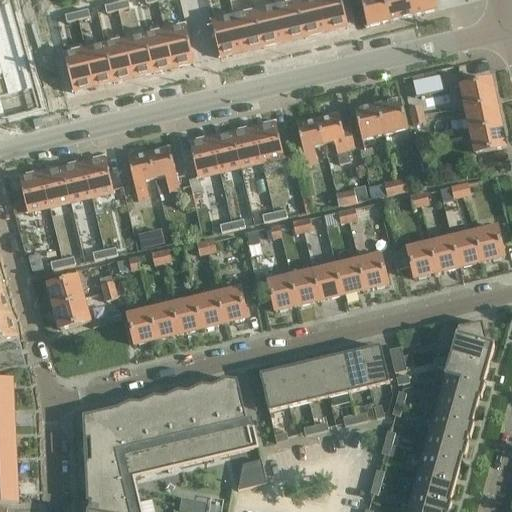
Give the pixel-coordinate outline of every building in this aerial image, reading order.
[(317,0),(309,0),(296,3),(305,39),(326,34),(317,0)] [(341,0),(317,0),(326,34),(348,29),(341,0)] [(360,0),(367,28),(390,23),(384,0),(360,0)] [(384,0),(390,23),(414,17),(409,0),(384,0)] [(409,0),(414,17),(437,11),(434,0),(409,0)] [(128,2),(116,5),(118,12),(130,10),(128,2)] [(9,3),(0,5),(0,28),(15,24),(9,3)] [(296,3),(275,8),(284,44),(305,39),(296,3)] [(44,4),(37,6),(39,18),(47,16),(46,13),(44,4)] [(116,5),(104,8),(106,15),(118,12),(116,5)] [(275,8),(254,13),(263,49),(284,44),(275,8)] [(88,11),(76,14),(78,22),(90,19),(88,11)] [(254,13),(233,18),(242,54),(263,49),(254,13)] [(76,14),(65,17),(66,25),(78,22),(76,14)] [(47,16),(39,18),(42,29),(50,28),(47,16)] [(233,18),(211,23),(220,59),(242,54),(233,18)] [(15,24),(0,28),(0,50),(20,45),(15,24)] [(185,27),(164,32),(173,70),(194,65),(185,27)] [(164,32),(144,36),(153,75),(173,70),(164,32)] [(144,36),(125,41),(134,79),(153,75),(144,36)] [(125,41),(105,46),(114,84),(134,79),(125,41)] [(20,45),(0,50),(0,73),(26,66),(20,45)] [(54,46),(46,48),(49,60),(57,58),(54,46)] [(105,46),(85,50),(94,89),(114,84),(105,46)] [(85,50),(64,55),(73,93),(94,89),(85,50)] [(57,58),(49,60),(52,71),(59,70),(60,70),(57,58)] [(26,66),(0,73),(0,95),(32,87),(26,66)] [(440,76),(414,82),(417,96),(443,91),(440,76)] [(62,79),(54,81),(57,92),(64,91),(62,79)] [(460,86),(465,109),(495,103),(490,80),(460,86)] [(32,87),(0,95),(0,119),(38,109),(32,87)] [(401,101),(378,106),(385,136),(408,130),(401,101)] [(495,103),(465,109),(470,132),(500,125),(495,103)] [(355,112),(362,141),(385,136),(378,106),(355,112)] [(420,107),(408,110),(410,118),(422,116),(420,107)] [(338,116),(318,121),(324,146),(335,144),(341,167),(350,165),(347,153),(355,151),(350,128),(342,130),(338,116)] [(422,116),(410,118),(412,127),(424,124),(422,116)] [(324,146),(318,121),(296,126),(307,169),(319,166),(315,149),(324,146)] [(275,124),(253,129),(262,165),(284,160),(275,124)] [(500,125),(470,132),(474,155),(505,149),(500,125)] [(253,129),(232,134),(241,170),(262,165),(253,129)] [(232,134),(211,139),(220,175),(241,170),(232,134)] [(427,138),(415,141),(417,150),(429,147),(427,138)] [(211,139),(189,144),(198,180),(220,175),(211,139)] [(170,149),(149,154),(155,181),(165,178),(170,196),(180,194),(170,149)] [(155,181),(149,154),(128,159),(138,204),(149,201),(145,183),(155,181)] [(105,159),(83,164),(92,200),(114,194),(105,159)] [(83,164),(62,169),(71,205),(92,200),(83,164)] [(62,169),(41,174),(50,209),(71,205),(62,169)] [(41,174),(19,179),(27,215),(50,209),(41,174)] [(405,181),(395,183),(398,195),(408,193),(405,181)] [(395,183),(385,186),(387,198),(398,195),(395,183)] [(366,186),(354,189),(357,203),(369,200),(366,186)] [(468,187),(460,189),(463,199),(463,200),(470,199),(468,187)] [(460,189),(451,191),(453,202),(463,200),(463,199),(460,189)] [(340,208),(357,204),(354,193),(337,196),(340,208)] [(431,207),(428,195),(420,197),(422,209),(431,207)] [(193,197),(183,199),(186,212),(196,210),(193,197)] [(311,197),(303,199),(304,204),(306,212),(307,215),(315,214),(311,197)] [(420,197),(411,199),(414,211),(422,209),(420,197)] [(304,204),(293,207),(294,215),(306,212),(304,204)] [(358,223),(355,211),(347,213),(350,224),(358,223)] [(264,213),(252,216),(254,224),(266,221),(264,213)] [(347,213),(338,215),(341,226),(350,224),(347,213)] [(252,216),(240,219),(242,227),(254,224),(252,216)] [(310,221),(309,221),(302,223),(304,235),(313,233),(310,221)] [(302,223),(293,225),(296,236),(304,235),(302,223)] [(210,225),(198,228),(200,236),(212,233),(210,225)] [(273,242),(282,240),(280,228),(271,230),(273,242)] [(498,228),(474,234),(481,264),(505,258),(498,228)] [(258,231),(246,234),(249,246),(260,244),(258,231)] [(149,235),(152,249),(164,246),(161,233),(149,235)] [(474,234),(452,239),(459,269),(481,264),(474,234)] [(452,239),(429,245),(437,275),(459,269),(452,239)] [(214,242),(206,244),(209,256),(217,254),(214,242)] [(206,244),(197,246),(200,258),(209,256),(206,244)] [(429,245),(406,250),(396,253),(400,272),(411,269),(413,280),(437,275),(429,245)] [(115,247),(103,249),(105,258),(117,255),(115,247)] [(103,249),(92,252),(93,260),(105,258),(103,249)] [(169,253),(161,255),(163,266),(172,264),(169,253)] [(161,255),(152,256),(155,268),(163,266),(161,255)] [(73,256),(61,259),(63,267),(75,264),(73,256)] [(381,256),(358,262),(365,292),(389,286),(381,256)] [(61,259),(49,262),(51,270),(63,267),(61,259)] [(129,260),(117,263),(119,274),(132,272),(129,262),(129,260)] [(132,273),(141,271),(138,260),(129,262),(132,272),(132,273)] [(358,262),(336,267),(343,297),(365,292),(358,262)] [(336,267),(313,273),(321,303),(343,297),(336,267)] [(313,273),(291,278),(298,308),(321,303),(313,273)] [(48,287),(54,309),(84,301),(78,278),(48,287)] [(298,308),(291,278),(268,284),(275,314),(298,308)] [(101,286),(103,295),(116,291),(113,283),(101,286)] [(241,290),(217,296),(224,325),(248,320),(241,290)] [(116,291),(103,295),(105,303),(118,300),(116,291)] [(3,293),(0,293),(0,317),(9,315),(3,293)] [(217,296),(195,301),(202,331),(224,325),(217,296)] [(84,301),(54,309),(61,331),(90,323),(84,301)] [(195,301),(173,307),(180,336),(202,331),(195,301)] [(173,307),(150,312),(157,341),(180,336),(173,307)] [(157,341),(150,312),(127,317),(134,347),(157,341)] [(9,315),(0,317),(0,343),(18,339),(12,314),(9,315)] [(459,330),(451,358),(488,368),(494,347),(487,345),(482,324),(459,330)] [(417,332),(402,336),(406,349),(420,345),(417,332)] [(390,385),(381,348),(360,353),(369,390),(390,385)] [(406,373),(406,370),(403,358),(401,349),(389,352),(395,375),(406,373)] [(369,390),(360,353),(340,358),(349,395),(369,390)] [(411,357),(403,358),(406,370),(414,368),(411,357)] [(349,395),(340,358),(320,362),(329,400),(349,395)] [(483,387),(488,368),(451,358),(445,377),(483,388),(483,387)] [(329,400),(320,362),(301,367),(310,404),(329,400)] [(310,404),(301,367),(281,371),(290,409),(310,404)] [(290,409),(281,371),(260,376),(269,414),(290,409)] [(409,385),(408,377),(396,380),(397,388),(409,385)] [(485,387),(483,387),(483,388),(445,377),(440,397),(477,407),(479,400),(481,400),(485,387)] [(0,382),(0,407),(14,407),(13,382),(0,382)] [(258,449),(254,429),(249,430),(237,382),(226,382),(212,388),(202,387),(189,394),(178,393),(165,399),(155,398),(141,405),(131,404),(117,410),(83,418),(85,442),(82,454),(86,464),(87,490),(117,483),(134,479),(258,449)] [(398,394),(395,405),(403,407),(406,396),(398,394)] [(472,427),(472,426),(477,407),(440,397),(434,417),(472,427)] [(400,419),(403,407),(395,405),(392,416),(400,419)] [(14,407),(0,407),(0,431),(15,431),(14,407)] [(384,419),(381,408),(373,410),(376,421),(384,419)] [(366,415),(354,418),(356,426),(368,423),(366,415)] [(474,426),(472,426),(472,427),(434,417),(429,436),(466,447),(466,446),(468,439),(470,440),(474,426)] [(345,429),(356,426),(354,418),(343,421),(345,429)] [(326,425),(315,427),(317,435),(328,433),(326,425)] [(305,438),(317,435),(315,427),(303,430),(305,438)] [(15,431),(0,431),(0,456),(16,455),(15,431)] [(387,433),(384,444),(392,447),(395,435),(387,433)] [(288,442),(287,439),(286,434),(274,437),(276,445),(288,442)] [(468,446),(466,446),(466,447),(429,436),(423,456),(461,466),(463,459),(464,459),(468,446)] [(389,458),(392,447),(384,444),(381,456),(389,458)] [(16,455),(0,456),(0,480),(17,479),(16,455)] [(455,486),(461,466),(423,456),(418,475),(455,486)] [(267,486),(261,462),(242,466),(238,493),(267,486)] [(376,472),(373,484),(381,486),(384,474),(376,472)] [(450,505),(455,486),(418,475),(412,495),(450,505)] [(17,479),(0,480),(0,505),(18,505),(17,479)] [(141,511),(134,479),(117,483),(120,495),(113,496),(117,511),(141,511)] [(120,495),(117,483),(87,490),(87,503),(91,504),(89,511),(117,511),(113,496),(120,495)] [(378,497),(381,486),(373,484),(370,495),(378,497)] [(450,505),(412,495),(407,511),(449,511),(452,505),(450,505)]
